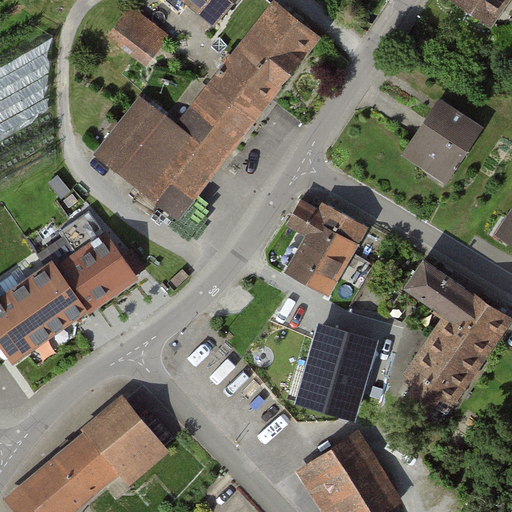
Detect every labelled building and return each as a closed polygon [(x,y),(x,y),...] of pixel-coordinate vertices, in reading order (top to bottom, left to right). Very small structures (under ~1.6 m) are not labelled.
[(180,0),(213,26),(234,0),(180,0)] [(506,0),(454,0),(453,2),(488,26),(506,0)] [(179,222),(323,41),(276,4),(179,126),(140,95),(94,154),(179,222)] [(171,35),(130,5),(107,36),(148,66),(171,35)] [(484,127),(439,99),(402,157),(447,185),(484,127)] [(311,235),(289,273),(327,294),(366,226),(327,204),(322,213),(301,201),(289,222),(311,235)] [(511,207),(494,235),(511,246),(511,207)] [(138,280),(106,236),(102,239),(97,234),(102,229),(90,212),(59,232),(63,238),(38,255),(48,270),(2,303),(0,300),(0,343),(14,363),(87,310),(90,315),(138,280)] [(139,276),(150,269),(136,244),(124,251),(139,276)] [(440,395),(451,403),(510,318),(425,261),(407,287),(448,315),(406,377),(417,385),(407,399),(428,413),(440,395)] [(352,417),(373,342),(323,327),(301,402),(352,417)] [(126,402),(8,499),(19,511),(71,511),(119,472),(125,480),(165,448),(126,402)] [(362,436),(303,472),(326,511),(390,511),(404,504),(362,436)]
